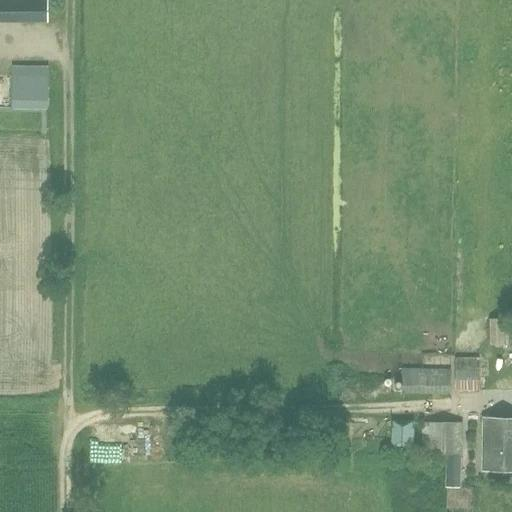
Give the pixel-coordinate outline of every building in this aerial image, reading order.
[(47,0),(0,0),(0,21),(48,22),(47,0)] [(12,101),(12,109),(48,110),(48,79),(13,78),(12,101)] [(505,318),(489,319),(489,345),(506,345),(505,318)] [(456,358),(455,387),(455,391),(480,391),(480,358),(456,358)] [(403,369),(402,393),(450,394),(451,370),(403,369)] [(511,418),(483,418),(482,471),(511,471),(511,418)] [(392,420),(391,447),(414,448),(415,420),(392,420)] [(333,455),(351,455),(352,423),(335,422),(333,455)] [(460,455),(461,423),(424,422),(422,454),(446,454),(460,455)] [(460,455),(446,454),(445,488),(459,489),(460,455)]
